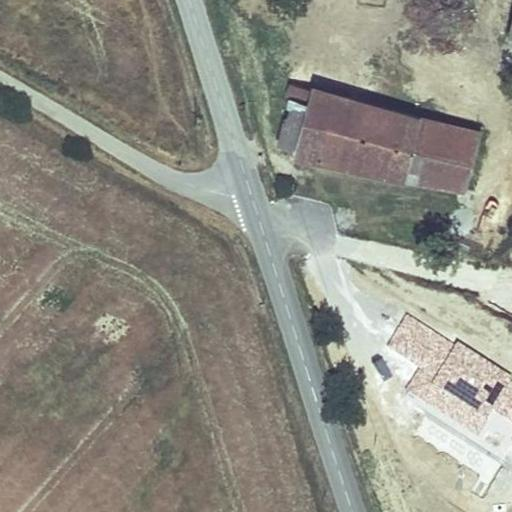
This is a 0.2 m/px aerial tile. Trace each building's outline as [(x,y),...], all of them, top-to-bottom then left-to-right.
[(511,0),(501,38),(511,40),(511,0)] [(314,160),(334,87),(309,81),(307,87),(304,100),(287,95),(274,144),(291,148),(290,153),(314,160)] [(287,95),(304,100),(307,87),(286,81),(282,94),(287,95)] [(314,160),(402,182),(410,145),(429,149),(437,116),(334,87),(314,160)] [(410,145),(402,182),(464,194),(480,128),(437,116),(429,149),(410,145)]
